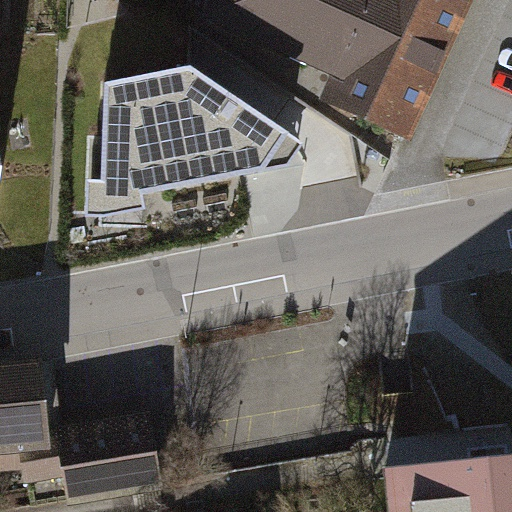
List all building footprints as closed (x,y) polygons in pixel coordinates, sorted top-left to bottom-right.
[(216,0),(200,32),(332,100),(322,123),(417,166),(481,12),(454,0),(216,0)] [(264,162),(286,128),(190,60),(107,75),(104,173),(90,173),(90,207),(110,208),(145,199),(142,184),(264,162)] [(49,377),(0,382),(0,486),(60,481),(55,437),(49,377)] [(155,425),(55,437),(60,481),(64,511),(114,511),(160,507),(155,425)] [(511,511),(511,456),(391,468),(395,511),(511,511)]
